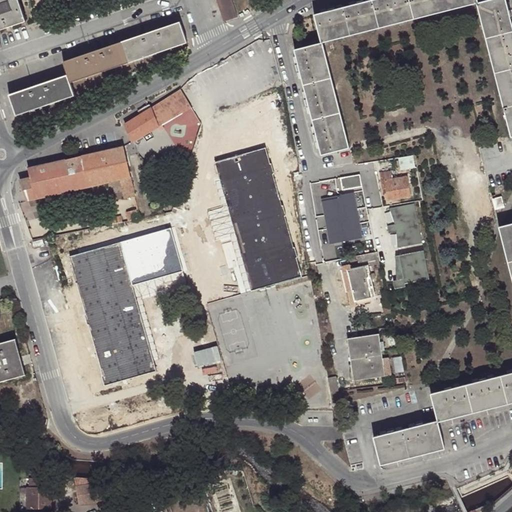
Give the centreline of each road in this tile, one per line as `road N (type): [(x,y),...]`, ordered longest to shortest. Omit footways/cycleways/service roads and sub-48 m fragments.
road 1 (residential): [(0,204),(60,418),(74,437),(89,443),(200,420),(262,422),(321,454),(348,481),(371,483),(511,436)]
road 2 (unclassified): [(274,16),(44,140)]
road 3 (residential): [(318,256),(274,16)]
